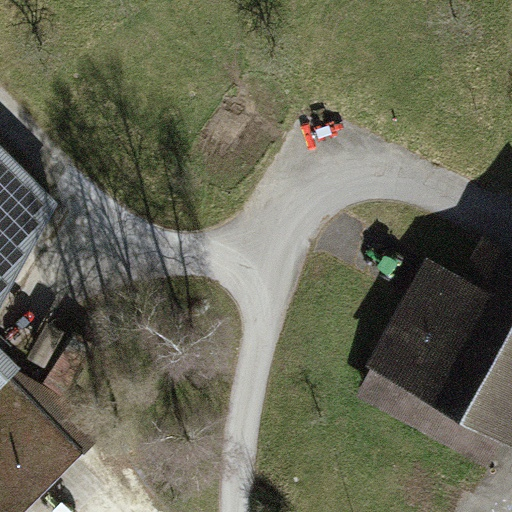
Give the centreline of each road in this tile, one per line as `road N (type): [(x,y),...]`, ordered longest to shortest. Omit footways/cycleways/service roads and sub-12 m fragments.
road 1 (track): [(232,511),(243,346),(287,206),(369,160),(511,215)]
road 2 (track): [(0,109),(243,346)]
